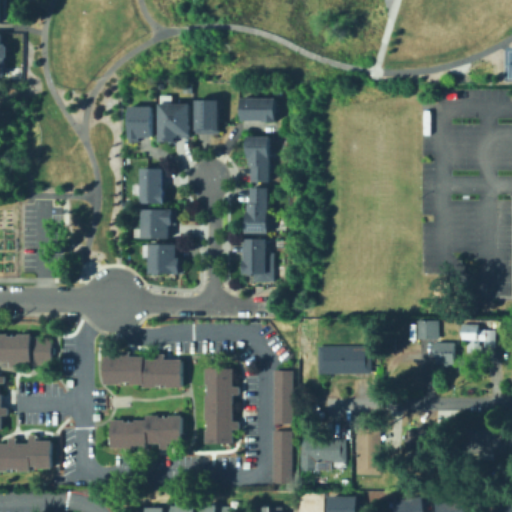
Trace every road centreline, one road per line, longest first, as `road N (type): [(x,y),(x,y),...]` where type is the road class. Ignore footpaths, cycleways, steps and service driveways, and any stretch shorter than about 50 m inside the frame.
road 1 (residential): [(112,297),(138,336),(236,330),(255,339),(267,361),(259,473),(87,469),(82,342),(112,297)]
road 2 (residential): [(511,402),(336,403)]
road 3 (residential): [(271,305),(112,297)]
road 4 (residential): [(212,179),(212,304)]
